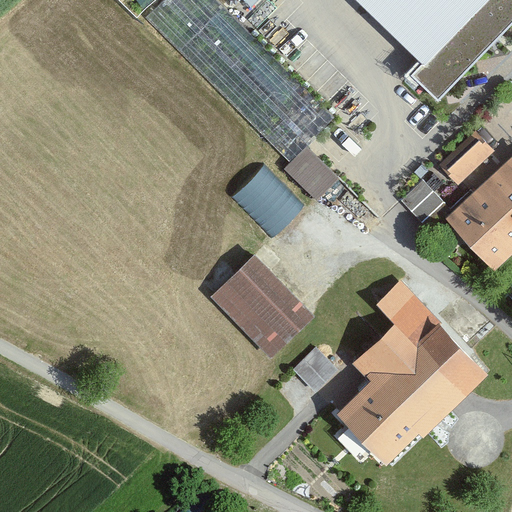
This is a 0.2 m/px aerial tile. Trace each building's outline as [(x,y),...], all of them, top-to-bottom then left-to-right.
[(511,0),(368,0),(428,57),(416,69),(444,96),(511,25),(511,0)] [(216,52),(202,65),(285,156),(330,116),(234,11),(204,38),(216,52)] [(460,179),(496,146),(478,126),(441,159),(460,179)] [(319,197),(342,172),(308,140),(285,165),(319,197)] [(511,142),(510,141),(437,209),(488,264),(511,241),(511,142)] [(272,233),(306,202),(266,160),(233,192),(272,233)] [(423,173),(401,194),(424,218),(446,197),(423,173)] [(248,251),(206,291),(264,350),(305,311),(248,251)] [(359,374),(324,407),(379,465),(483,368),(398,277),(373,300),(391,319),(347,361),(359,374)] [(293,365),(319,388),(338,366),(312,343),(293,365)]
